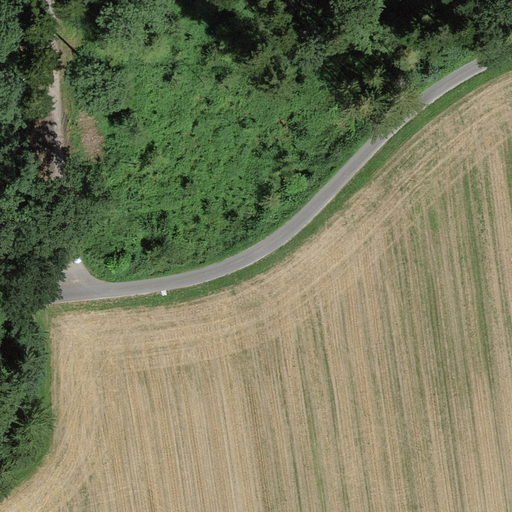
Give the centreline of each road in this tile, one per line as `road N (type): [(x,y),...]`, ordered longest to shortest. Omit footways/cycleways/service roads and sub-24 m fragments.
road 1 (track): [(0,304),(168,287),(252,260),(296,229),(417,108),(511,55)]
road 2 (track): [(52,0),(59,300)]
